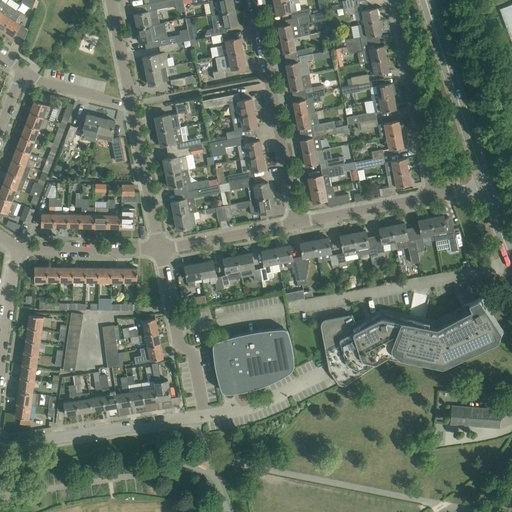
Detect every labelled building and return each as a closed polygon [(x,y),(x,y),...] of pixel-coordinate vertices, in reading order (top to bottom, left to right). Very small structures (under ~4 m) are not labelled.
[(32,9),(35,0),(22,0),(21,2),(32,9)] [(152,10),(183,4),(182,0),(161,0),(150,2),(152,10)] [(234,9),(232,0),(218,0),(220,8),(221,12),(229,11),(234,9)] [(284,0),(274,2),(276,15),(279,15),(286,13),(291,12),(297,11),(295,3),(299,2),(298,0),(284,0)] [(346,0),(342,1),(343,8),(355,6),(354,0),(346,0)] [(16,9),(7,3),(0,12),(0,27),(3,30),(10,19),(16,9)] [(511,4),(499,9),(511,42),(511,4)] [(345,15),(355,13),(357,20),(363,19),(364,23),(379,21),(377,8),(356,12),(355,6),(343,8),(345,15)] [(21,13),(16,9),(10,19),(3,30),(12,36),(20,25),(15,22),(21,13)] [(211,15),(213,28),(221,27),(223,27),(225,26),(227,26),(237,24),(234,9),(229,11),(221,12),(211,14),(211,15)] [(151,25),(148,11),(135,13),(138,28),(151,25)] [(315,13),(315,14),(316,20),(327,18),(325,11),(323,12),(320,12),(315,13)] [(278,26),(281,40),(285,39),(293,37),(302,36),(300,25),(312,23),(312,20),(311,19),(311,14),(298,17),(299,22),(286,25),(278,26)] [(379,21),(364,23),(367,37),(382,34),(379,21)] [(151,25),(138,28),(140,42),(154,39),(151,25)] [(221,27),(213,28),(210,29),(211,36),(222,34),(221,27)] [(320,32),(302,36),(293,37),(293,40),(299,39),(300,41),(321,37),(320,32)] [(222,34),(211,36),(213,44),(224,42),(222,34)] [(159,46),(177,42),(176,35),(158,38),(159,46)] [(366,43),(365,36),(345,39),(346,46),(366,43)] [(295,50),(293,40),(293,37),(285,39),(281,40),(283,53),(284,53),(292,51),(295,51),(295,50)] [(227,44),(217,46),(218,56),(237,53),(243,51),(240,38),(234,39),(230,40),(226,40),(227,44)] [(177,42),(159,46),(161,53),(143,56),(146,71),(168,66),(166,52),(179,50),(178,47),(184,46),(183,41),(177,42)] [(347,52),(348,54),(363,51),(365,62),(372,61),(382,59),(387,58),(384,45),(367,48),(366,43),(346,46),(343,47),(344,53),(347,52)] [(237,53),(217,56),(217,57),(220,71),(213,72),(215,79),(224,77),(223,70),(233,68),(245,66),(243,51),(237,53)] [(339,67),(344,66),(341,52),(336,53),(339,67)] [(314,59),(313,53),(293,57),(294,62),(286,64),(288,77),(292,77),(309,73),(308,73),(306,60),(307,60),(314,59)] [(387,58),(382,59),(372,61),(374,74),(389,71),(387,58)] [(184,72),(195,68),(193,62),(182,65),(184,72)] [(149,85),(163,82),(169,80),(166,67),(168,66),(146,71),(149,85)] [(305,88),(306,93),(325,90),(324,85),(312,87),(309,73),(292,77),(288,77),(291,91),(292,90),(305,88)] [(368,74),(351,77),(351,78),(347,79),(348,85),(370,81),(368,74)] [(185,77),(170,80),(172,87),(186,84),(185,77)] [(341,87),(342,94),(371,88),(370,81),(348,85),(341,87)] [(391,83),(377,86),(378,93),(371,94),(372,100),(394,96),(393,90),(395,90),(394,83),(391,83)] [(325,90),(306,93),(307,99),(294,101),(293,102),(296,115),(299,114),(315,111),(314,102),(322,101),(321,96),(326,95),(325,90)] [(230,103),(230,102),(229,95),(209,99),(211,107),(230,103)] [(374,111),(348,117),(349,124),(357,122),(357,123),(377,119),(376,113),(396,109),(394,96),(372,100),(374,111)] [(240,100),(230,102),(230,103),(233,117),(241,116),(241,115),(254,112),(252,98),(240,100)] [(53,107),(48,105),(35,100),(30,112),(49,119),(53,107)] [(202,101),(196,102),(176,106),(177,113),(197,109),(204,108),(202,101)] [(69,103),(63,116),(69,118),(74,105),(69,103)] [(334,121),(334,120),(319,123),(317,111),(315,111),(299,114),(296,115),(298,128),(299,128),(302,128),(312,126),(313,131),(335,127),(334,121)] [(44,131),(49,119),(30,112),(26,124),(39,129),(44,131)] [(241,116),(232,117),(235,131),(226,133),(227,139),(242,137),(245,136),(244,129),(257,126),(254,112),(241,115),(241,116)] [(97,132),(100,117),(87,114),(83,129),(97,132)] [(175,114),(169,115),(169,114),(155,117),(158,131),(179,127),(177,116),(175,116),(175,114)] [(69,118),(63,116),(62,119),(59,117),(57,122),(66,125),(69,118)] [(100,117),(97,132),(96,137),(112,141),(116,161),(124,159),(119,137),(113,139),(114,134),(112,134),(115,121),(100,117)] [(377,119),(357,123),(358,130),(378,126),(377,119)] [(399,120),(394,121),(384,123),(386,136),(396,134),(401,133),(399,120)] [(66,125),(57,122),(55,130),(57,131),(56,136),(61,138),(66,125)] [(34,141),(39,129),(26,124),(21,136),(34,141)] [(62,148),(65,150),(68,142),(78,145),(83,129),(78,127),(70,125),(62,148)] [(158,131),(161,145),(178,142),(179,148),(201,144),(200,138),(182,141),(179,127),(158,131)] [(335,127),(313,131),(314,136),(300,139),(303,153),(306,152),(321,149),(322,149),(320,136),(337,133),(335,127)] [(401,133),(396,134),(386,136),(389,149),(404,146),(401,133)] [(30,153),(34,141),(21,136),(17,148),(30,153)] [(61,138),(56,136),(53,143),(47,141),(46,145),(57,149),(61,138)] [(213,157),(226,155),(225,147),(237,145),(240,159),(263,154),(260,140),(243,143),(242,137),(227,139),(216,141),(210,143),(213,157)] [(201,144),(179,148),(181,156),(164,159),(166,173),(180,170),(188,169),(185,155),(203,151),(201,144)] [(57,149),(46,145),(51,147),(47,159),(53,161),(57,149)] [(28,158),(30,153),(17,148),(12,159),(31,166),(33,167),(36,161),(28,158)] [(315,164),(320,163),(324,162),(323,160),(321,149),(306,152),(303,153),(306,166),(309,165),(315,164)] [(372,158),(384,156),(383,149),(371,151),(372,158)] [(228,175),(229,183),(250,178),(249,171),(253,171),(255,170),(265,168),(263,154),(240,159),(243,173),(228,175)] [(187,157),(190,168),(196,167),(193,155),(187,157)] [(342,156),(326,160),(328,167),(344,164),(342,156)] [(384,156),(372,158),(371,159),(372,166),(385,164),(384,156)] [(408,171),(406,158),(391,161),(394,174),(408,171)] [(26,179),(31,166),(12,159),(8,172),(25,179),(26,179)] [(42,171),(48,173),(53,161),(47,159),(42,171)] [(365,167),(364,160),(355,161),(357,169),(365,167)] [(328,167),(321,169),(322,174),(308,177),(310,190),(314,189),(326,187),(331,186),(329,176),(343,174),(343,170),(356,167),(355,162),(344,164),(328,167)] [(56,177),(60,167),(56,165),(52,176),(56,177)] [(166,173),(169,187),(186,184),(188,191),(210,186),(209,180),(191,183),(190,176),(181,178),(180,170),(166,173)] [(38,183),(44,185),(48,173),(42,171),(38,183)] [(394,174),(387,175),(389,187),(383,188),(383,189),(384,195),(395,193),(394,187),(411,184),(408,171),(394,174)] [(21,191),(25,179),(8,172),(3,184),(16,189),(21,191)] [(250,178),(229,183),(230,189),(248,186),(252,185),(250,178)] [(44,185),(38,183),(35,182),(30,194),(33,195),(39,198),(44,185)] [(268,182),(264,183),(255,185),(254,185),(257,199),(266,197),(271,196),(268,182)] [(51,198),(55,186),(49,183),(44,195),(51,198)] [(95,191),(105,192),(105,184),(95,183),(95,191)] [(0,196),(12,201),(16,189),(3,184),(0,192),(0,196)] [(134,195),(134,192),(134,185),(124,184),(122,184),(122,195),(134,195)] [(210,186),(188,191),(189,198),(172,201),(175,215),(193,211),(197,210),(194,197),(211,193),(211,191),(220,190),(219,185),(210,186)] [(310,190),(313,203),(316,202),(328,200),(329,206),(331,206),(344,203),(350,202),(349,193),(342,195),(336,196),(335,196),(333,186),(331,186),(326,187),(314,189),(310,190)] [(39,198),(33,195),(30,203),(36,205),(39,198)] [(0,196),(0,210),(13,215),(18,203),(12,201),(0,196)] [(257,199),(251,200),(248,201),(251,215),(260,213),(273,210),(271,196),(266,197),(257,199)] [(55,198),(49,198),(49,213),(42,213),(41,226),(55,226),(55,198)] [(62,213),(62,198),(55,198),(55,226),(68,227),(68,214),(62,213)] [(88,207),(88,199),(82,198),(81,207),(81,214),(81,227),(94,227),(95,214),(95,207),(88,207)] [(95,201),(95,207),(95,214),(94,227),(107,227),(108,214),(108,208),(108,201),(95,201)] [(231,208),(243,206),(242,202),(223,205),(225,220),(233,218),(231,208)] [(207,208),(207,213),(216,211),(218,221),(225,220),(223,205),(207,208)] [(26,206),(25,209),(21,218),(30,221),(33,212),(34,209),(26,206)] [(134,228),(135,215),(135,208),(121,208),(121,214),(121,223),(121,228),(134,228)] [(191,227),(191,226),(196,225),(194,215),(193,211),(175,215),(177,229),(191,227)] [(81,227),(81,214),(68,214),(68,227),(81,227)] [(121,223),(121,214),(108,214),(107,227),(121,228),(121,223)] [(444,219),(444,215),(431,218),(434,233),(436,241),(448,238),(450,251),(458,250),(454,228),(447,230),(444,219)] [(421,235),(422,235),(434,233),(431,218),(418,220),(419,225),(420,226),(421,235)] [(405,223),(392,225),(393,230),(395,241),(407,238),(408,238),(406,228),(405,223)] [(393,230),(392,225),(379,228),(380,233),(381,234),(382,243),(383,243),(390,241),(391,250),(397,249),(395,241),(393,230)] [(371,260),(378,259),(376,246),(369,248),(367,237),(366,230),(353,233),(354,238),(356,248),(357,254),(357,256),(370,254),(371,260)] [(342,245),(344,251),(344,253),(337,254),(339,265),(339,267),(347,265),(345,256),(357,254),(356,248),(354,238),(353,233),(340,235),(341,240),(342,245)] [(422,237),(415,239),(417,251),(425,250),(422,237)] [(331,251),(329,238),(314,240),(317,254),(331,251)] [(417,251),(415,239),(408,240),(410,253),(417,251)] [(300,243),(302,253),(303,256),(297,257),(303,284),(307,283),(306,278),(310,255),(317,254),(314,240),(300,243)] [(294,273),(296,280),(297,280),(298,285),(303,284),(297,257),(292,258),(292,255),(290,245),(275,248),(278,262),(286,260),(287,268),(292,267),(293,273),(294,273)] [(376,246),(378,259),(384,258),(385,257),(384,251),(383,245),(376,246)] [(275,248),(262,251),(265,267),(260,268),(262,279),(262,281),(269,279),(268,273),(273,272),(271,263),(278,262),(275,248)] [(255,269),(251,253),(237,255),(242,277),(253,275),(254,280),(262,279),(260,268),(255,269)] [(339,265),(337,254),(329,255),(331,266),(339,265)] [(237,255),(223,258),(226,275),(221,276),(223,286),(230,285),(229,280),(242,277),(237,255)] [(216,277),(213,260),(199,263),(202,277),(209,275),(210,284),(215,283),(216,290),(223,289),(222,287),(223,286),(221,276),(216,277)] [(199,263),(185,266),(189,287),(196,286),(194,278),(202,277),(199,263)] [(47,267),(35,266),(34,280),(44,280),(47,281),(47,267)] [(60,281),(60,267),(47,267),(47,281),(54,281),(60,281)] [(73,281),(73,267),(60,267),(60,281),(73,281)] [(86,281),(86,267),(73,267),(73,281),(86,281)] [(99,281),(99,267),(86,267),(86,281),(99,281)] [(111,282),(111,267),(99,267),(99,281),(111,282)] [(124,282),(124,268),(111,267),(111,282),(124,282)] [(137,282),(137,268),(124,268),(124,282),(137,282)] [(205,295),(201,296),(191,298),(192,305),(202,303),(207,302),(205,295)] [(322,325),(322,326),(322,327),(328,361),(329,362),(329,363),(329,364),(330,364),(331,365),(332,365),(333,365),(334,364),(337,370),(336,371),(335,372),(334,373),(334,374),(334,375),(334,376),(335,377),(338,382),(339,382),(339,383),(340,383),(341,384),(342,384),(343,384),(344,384),(345,384),(346,383),(377,363),(387,357),(443,370),(499,342),(499,328),(480,298),(462,308),(436,321),(425,319),(409,316),(381,310),(370,316),(366,318),(357,323),(353,315),(352,315),(327,319),(326,320),(325,320),(324,321),(323,321),(323,322),(322,323),(322,324),(322,325)] [(98,309),(98,299),(85,299),(85,303),(85,309),(98,309)] [(111,309),(111,304),(112,299),(98,299),(98,309),(111,309)] [(42,329),(43,316),(39,316),(29,314),(28,327),(32,328),(42,329)] [(158,331),(155,318),(143,321),(145,334),(158,331)] [(40,342),(42,329),(32,328),(28,327),(26,340),(30,340),(40,342)] [(129,331),(129,327),(122,328),(124,338),(130,337),(138,335),(137,329),(129,331)] [(226,392),(227,392),(232,392),(237,391),(242,391),(247,389),(253,388),(258,387),(263,385),(268,383),(274,381),(277,379),(279,378),(284,375),(290,371),(291,371),(292,370),(292,369),(293,368),(293,367),(294,366),(294,364),(294,362),(294,360),(294,356),(293,352),(293,349),(292,346),(291,340),(290,337),(289,335),(288,332),(288,331),(287,330),(286,329),(286,328),(284,328),(283,327),(282,327),(277,328),(271,328),(262,329),(253,331),(248,332),(242,333),(234,335),(229,336),(224,338),(218,339),(216,340),(216,341),(215,341),(214,342),(213,343),(213,344),(213,346),(213,350),(214,356),(214,362),(215,367),(217,372),(218,378),(220,384),(221,387),(221,389),(222,390),(223,391),(224,392),(225,392),(226,392)] [(138,335),(130,337),(132,343),(147,341),(148,347),(161,344),(158,331),(145,334),(139,335),(138,335)] [(38,355),(40,342),(30,340),(26,340),(24,352),(29,353),(38,355)] [(140,348),(141,355),(135,356),(136,363),(153,359),(163,358),(161,344),(148,347),(140,348)] [(36,367),(38,355),(29,353),(24,352),(22,365),(27,366),(36,367)] [(171,398),(170,394),(169,391),(169,385),(168,379),(161,380),(158,362),(152,363),(153,372),(154,380),(155,387),(157,396),(157,400),(171,398)] [(22,365),(20,378),(25,378),(34,380),(36,367),(27,366),(22,365)] [(99,372),(93,372),(95,386),(101,385),(100,375),(99,372)] [(108,384),(106,374),(100,375),(101,385),(103,396),(104,405),(105,408),(118,406),(117,403),(116,394),(110,395),(109,387),(108,384)] [(25,378),(20,378),(18,390),(32,393),(34,380),(25,378)] [(71,401),(64,402),(63,398),(58,398),(58,401),(57,411),(65,411),(66,415),(79,412),(78,409),(76,395),(76,393),(75,385),(68,386),(71,401)] [(123,393),(116,394),(117,403),(118,406),(131,404),(130,401),(129,392),(128,385),(121,386),(123,393)] [(157,396),(155,387),(142,390),(144,398),(144,402),(157,400),(157,396)] [(36,406),(38,393),(32,393),(18,390),(17,403),(21,404),(31,405),(36,406)] [(144,398),(142,390),(129,392),(130,401),(131,404),(144,402),(144,398)] [(83,394),(82,392),(76,393),(76,395),(78,409),(79,412),(92,410),(91,407),(90,398),(89,393),(83,394)] [(104,405),(103,396),(90,398),(91,407),(92,410),(105,408),(104,405)] [(30,408),(31,405),(21,404),(17,403),(15,416),(19,417),(21,417),(29,418),(30,408)] [(501,409),(497,409),(451,405),(450,423),(500,427),(501,409)]
